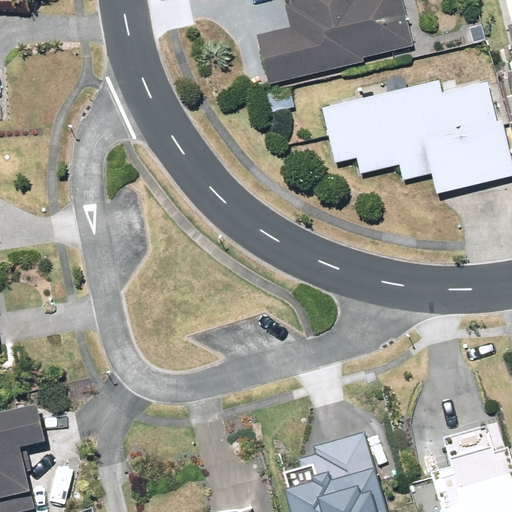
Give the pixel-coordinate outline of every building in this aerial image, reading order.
[(268,90),(363,67),(362,64),(412,52),(410,45),(414,44),(412,35),(408,37),(398,0),(287,0),(290,10),(284,11),(290,34),(256,42),(268,90)] [(483,29),(465,32),(469,47),(486,43),(483,29)] [(435,204),(511,184),(511,175),(500,130),(496,130),(485,90),(460,96),(456,82),(442,86),(446,100),(440,101),(436,89),(321,119),(334,170),(356,164),(360,182),(399,171),(403,187),(429,181),(435,204)] [(32,420),(0,426),(0,511),(31,511),(24,478),(29,477),(25,458),(40,455),(32,420)] [(315,485),(286,493),(291,511),(389,511),(366,436),(306,454),(315,485)] [(511,511),(511,489),(511,490),(504,462),(493,466),(485,436),(443,448),(453,480),(429,486),(435,511),(440,510),(440,511),(511,511)]
